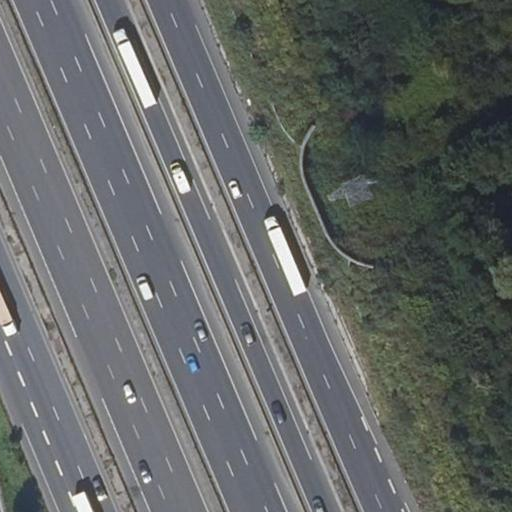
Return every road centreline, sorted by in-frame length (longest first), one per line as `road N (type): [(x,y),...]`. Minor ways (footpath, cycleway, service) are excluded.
road 1 (motorway): [(259,511),(42,0)]
road 2 (trunk): [(382,511),(165,0)]
road 3 (motorway): [(323,511),(107,0)]
road 4 (motorway): [(0,87),(178,511)]
road 5 (trunk): [(0,313),(87,511)]
